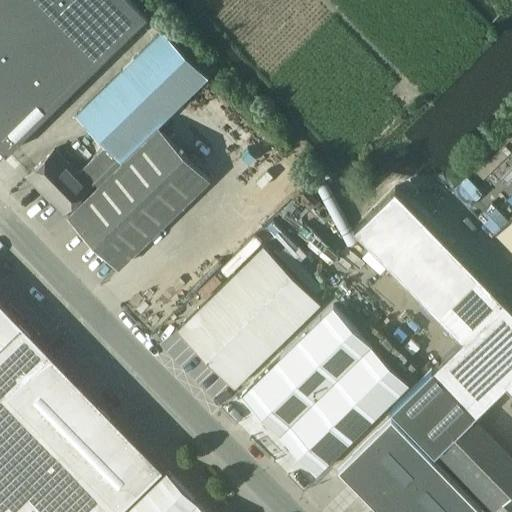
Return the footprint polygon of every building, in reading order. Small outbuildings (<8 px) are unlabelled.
[(0,0),(0,142),(8,150),(148,15),(134,0),(0,0)] [(121,160),(159,124),(209,76),(164,29),(77,113),(107,144),(79,169),(67,158),(57,147),(29,173),(64,210),(118,156),(121,160)] [(159,124),(121,160),(67,213),(118,266),(209,177),(159,124)] [(396,186),(354,226),(384,257),(425,216),(396,186)] [(511,215),(497,230),(511,245),(511,215)] [(425,216),(384,257),(404,277),(445,236),(425,216)] [(445,236),(404,277),(424,298),(465,257),(445,236)] [(235,383),(320,301),(264,243),(177,327),(235,383)] [(465,257),(424,298),(443,318),(484,277),(465,257)] [(484,277),(443,318),(462,337),(503,296),(484,277)] [(0,511),(115,511),(121,506),(165,464),(52,349),(0,295),(0,511)] [(430,368),(391,406),(435,451),(438,447),(500,511),(508,511),(511,508),(511,453),(473,413),(506,381),(511,375),(511,305),(503,296),(462,337),(430,368)] [(317,470),(410,381),(333,304),(242,393),(317,470)] [(486,511),(392,414),(339,466),(377,505),(369,511),(486,511)] [(209,511),(167,468),(122,511),(209,511)]
